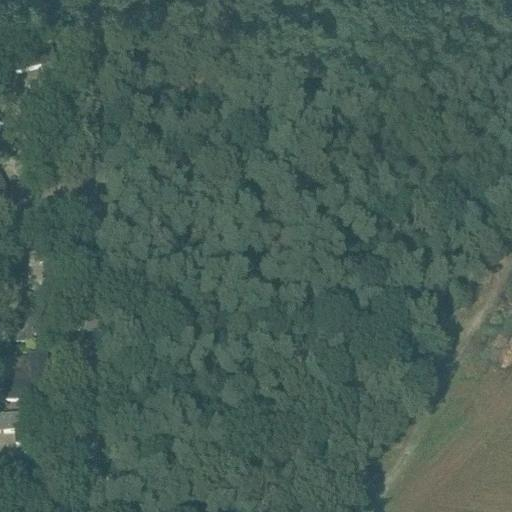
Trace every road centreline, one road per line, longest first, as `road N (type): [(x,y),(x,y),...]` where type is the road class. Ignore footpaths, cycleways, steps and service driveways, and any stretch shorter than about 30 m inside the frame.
road 1 (unclassified): [(82,511),(95,0)]
road 2 (unknown): [(0,250),(36,214),(43,193),(0,98)]
